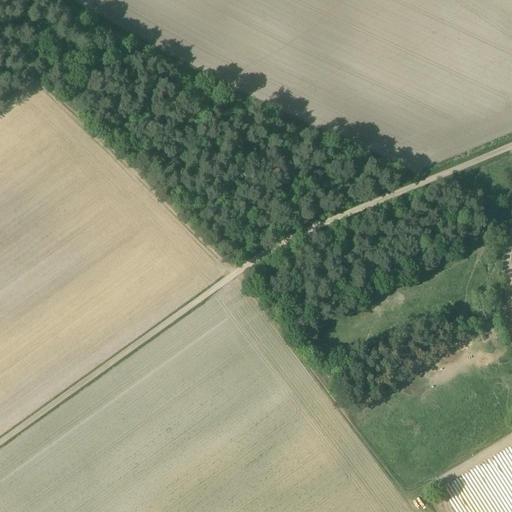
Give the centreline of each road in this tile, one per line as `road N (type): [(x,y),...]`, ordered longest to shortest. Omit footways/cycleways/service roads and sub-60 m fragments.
road 1 (unclassified): [(0,445),(276,248),(511,149)]
road 2 (track): [(0,31),(231,281)]
